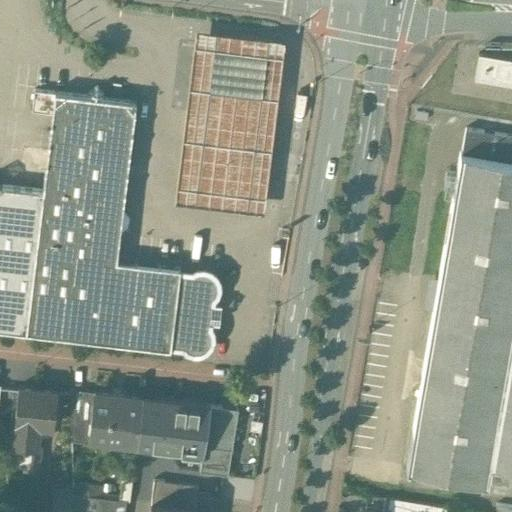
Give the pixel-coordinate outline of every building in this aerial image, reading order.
[(196,29),(175,199),(263,209),(284,38),(196,29)] [(510,58),(478,53),(474,78),(506,83),(510,58)] [(100,91),(96,86),(91,90),(90,94),(74,93),(75,92),(74,91),(73,91),(73,92),(55,90),(55,89),(54,89),(52,110),(133,119),(135,99),(135,98),(134,99),(134,100),(116,97),(116,96),(115,96),(115,97),(99,95),(100,91)] [(133,119),(52,110),(47,149),(128,159),(133,119)] [(511,134),(465,126),(461,151),(511,159),(511,134)] [(128,159),(47,149),(44,169),(126,179),(128,159)] [(511,159),(461,151),(459,150),(405,467),(486,481),(489,461),(511,464),(511,159)] [(126,179),(44,169),(42,189),(35,248),(116,258),(120,226),(122,227),(126,224),(127,216),(124,212),(122,212),(126,179)] [(0,326),(25,329),(35,248),(42,189),(2,184),(0,181),(0,326)] [(116,258),(35,248),(25,329),(167,346),(169,347),(170,343),(179,270),(180,265),(116,258)] [(192,271),(179,270),(170,343),(183,344),(187,347),(193,349),(199,349),(205,346),(209,341),(211,336),(210,330),(208,325),(212,295),(215,291),(217,285),(217,279),(214,274),(209,270),(203,268),(197,269),(192,271)] [(55,390),(17,385),(13,420),(35,422),(51,424),(55,390)] [(87,390),(69,388),(70,416),(84,417),(87,390)] [(142,395),(94,390),(90,418),(88,435),(90,435),(136,441),(142,395)] [(137,441),(202,451),(210,405),(158,398),(142,395),(137,441)] [(202,451),(199,471),(227,475),(238,409),(210,405),(202,451)] [(84,417),(70,416),(71,439),(90,442),(90,435),(88,435),(90,418),(84,417)] [(35,422),(13,420),(11,441),(24,443),(33,445),(35,422)] [(24,443),(11,441),(8,462),(22,464),(24,443)] [(71,484),(60,484),(61,509),(72,508),(71,484)] [(121,511),(124,498),(72,491),(72,511),(121,511)] [(219,497),(195,493),(193,508),(217,511),(219,497)] [(429,511),(431,504),(391,497),(388,511),(429,511)] [(511,511),(511,503),(496,501),(493,511),(511,511)]
